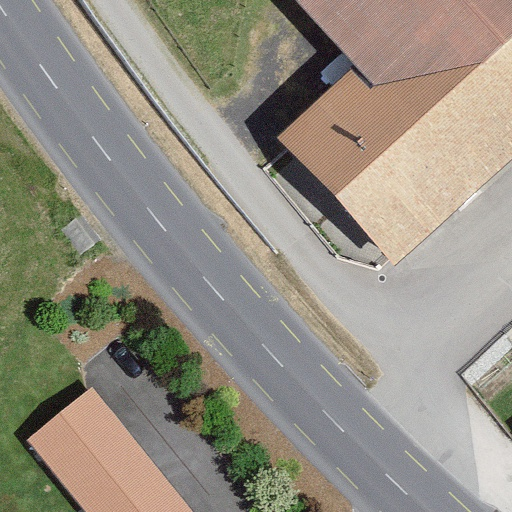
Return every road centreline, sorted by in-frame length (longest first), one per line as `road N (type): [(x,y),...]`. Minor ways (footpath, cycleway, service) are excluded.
road 1 (secondary): [(407,492),(0,4)]
road 2 (unclassified): [(124,0),(309,254),(404,355),(407,492)]
road 3 (track): [(511,236),(404,355)]
